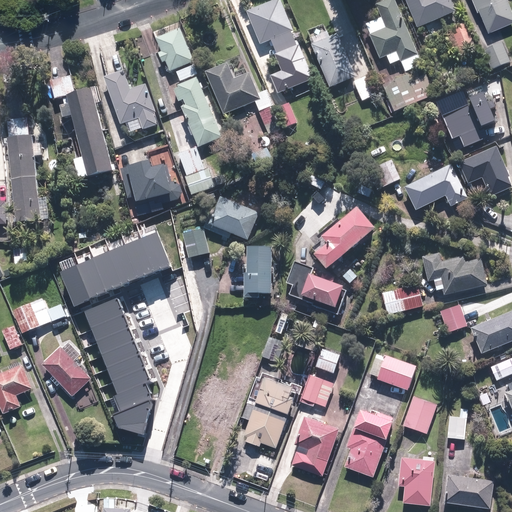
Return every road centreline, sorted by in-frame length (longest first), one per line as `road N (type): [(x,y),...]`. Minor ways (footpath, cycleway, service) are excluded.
road 1 (residential): [(251,511),(111,470),(70,476),(0,504)]
road 2 (residential): [(0,44),(155,0)]
